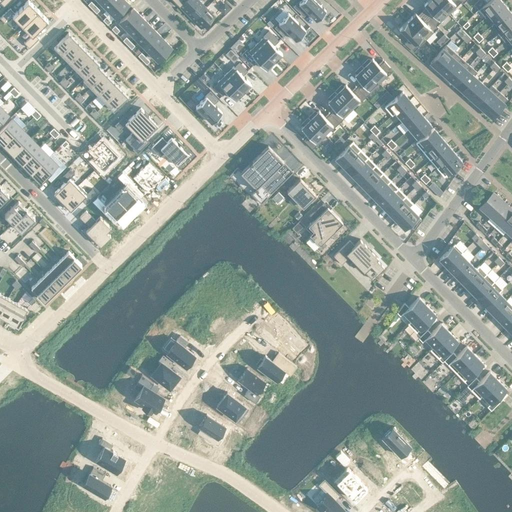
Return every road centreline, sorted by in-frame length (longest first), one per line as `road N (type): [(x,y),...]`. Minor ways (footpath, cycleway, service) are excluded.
road 1 (residential): [(266,109),(412,258)]
road 2 (residential): [(412,258),(511,120)]
road 3 (residential): [(256,311),(212,350),(152,440)]
road 4 (residential): [(152,440),(38,375),(15,348)]
road 5 (residential): [(223,149),(105,264)]
road 6 (residential): [(377,0),(266,109)]
road 7 (residential): [(283,511),(228,471),(152,440)]
road 8 (residential): [(105,264),(0,157)]
road 9 (residential): [(412,258),(511,359)]
road 10 (residential): [(105,264),(15,348)]
road 11 (residential): [(71,0),(156,85)]
